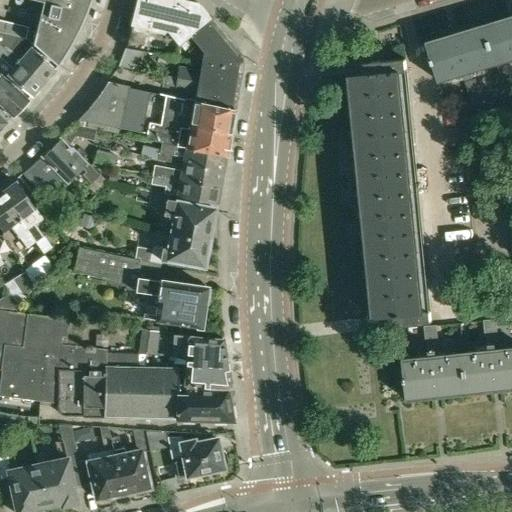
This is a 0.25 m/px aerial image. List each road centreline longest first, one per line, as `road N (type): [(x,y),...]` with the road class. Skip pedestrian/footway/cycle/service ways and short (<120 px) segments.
road 1 (primary): [(292,507),(273,393),(265,231),(298,4)]
road 2 (primary): [(511,482),(292,507)]
road 3 (residential): [(0,162),(83,76),(113,0)]
